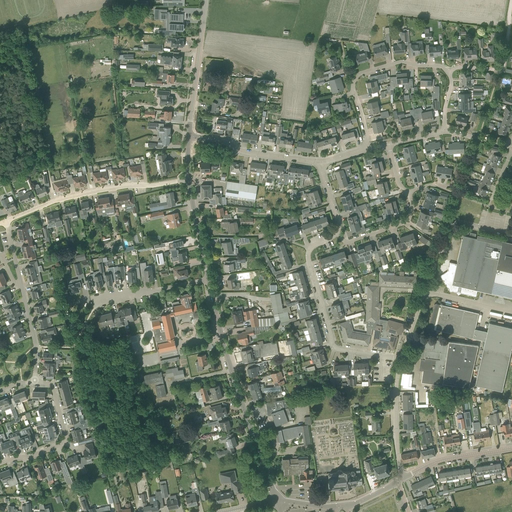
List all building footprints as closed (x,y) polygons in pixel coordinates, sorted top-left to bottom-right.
[(155,9),(154,19),(170,20),(170,23),(169,23),(169,30),(169,31),(161,30),(161,35),(175,35),(175,30),(177,30),(177,31),(183,32),(183,31),(183,24),(180,24),(180,22),(183,22),(183,14),(177,14),(177,15),(171,15),(170,16),(169,16),(170,12),(167,12),(167,10),(155,9)] [(407,32),(406,32),(406,29),(403,29),(403,32),(404,37),(402,37),(403,41),(397,41),(398,45),(393,45),(393,54),(405,53),(405,44),(404,44),(404,42),(407,42),(407,32)] [(167,42),(171,42),(171,47),(176,47),(179,47),(183,47),(183,46),(184,46),(184,43),(183,43),(183,39),(171,38),(167,38),(167,42)] [(462,55),(461,42),(460,42),(460,39),(456,39),(457,49),(454,49),(454,48),(451,48),(451,49),(447,50),(447,58),(455,58),(455,59),(459,58),(459,55),(462,55)] [(411,45),(411,52),(412,55),(417,55),(417,54),(423,53),(422,43),(422,41),(416,41),(417,45),(411,45)] [(365,52),(355,55),(358,64),(369,60),(366,52),(369,51),(368,46),(367,43),(364,43),(363,43),(358,42),(359,45),(362,44),(363,48),(365,52)] [(384,56),(388,54),(385,44),(373,48),(376,57),(384,54),(384,56)] [(435,57),(434,56),(441,55),(440,45),(429,46),(429,57),(435,57)] [(482,51),(483,60),(489,60),(489,61),(494,60),(493,50),(492,46),(488,46),(488,51),(482,51)] [(464,48),(465,55),(465,60),(470,59),(470,58),(477,58),(476,52),(478,51),(478,47),(464,48)] [(330,62),(329,62),(330,68),(329,68),(330,71),(331,73),(332,73),(336,72),(336,70),(340,69),(338,61),(339,61),(339,59),(337,60),(336,56),(331,58),(329,58),(330,62)] [(181,62),(161,59),(160,63),(172,65),(172,66),(181,67),(181,62)] [(402,84),(401,73),(400,72),(397,72),(396,73),(396,74),(396,82),(390,83),(390,90),(393,90),(393,87),(395,87),(395,86),(398,86),(399,85),(399,84),(402,84)] [(163,82),(173,83),(174,82),(175,82),(175,79),(174,79),(174,75),(168,75),(168,73),(163,73),(162,78),(163,78),(163,82)] [(318,77),(316,78),(317,81),(319,81),(323,79),(328,78),(327,73),(323,74),(317,76),(318,77)] [(376,80),(366,83),(367,88),(377,85),(377,83),(378,83),(378,80),(388,78),(386,73),(375,76),(376,80)] [(407,73),(401,73),(402,84),(405,83),(405,88),(412,88),(412,85),(413,85),(412,79),(407,79),(407,73)] [(426,75),(425,86),(434,86),(434,81),(431,81),(431,76),(426,75)] [(329,81),(332,93),(344,89),(340,77),(329,81)] [(471,79),(460,79),(460,86),(466,86),(466,87),(472,87),(472,84),(473,84),(474,79),(471,79)] [(377,85),(367,88),(369,93),(374,92),(379,91),(378,85),(377,85)] [(170,97),(170,91),(157,91),(156,97),(160,97),(159,105),(167,105),(167,104),(172,104),(172,102),(173,102),(174,101),(174,100),(173,99),(172,99),(173,97),(170,97)] [(425,109),(426,111),(429,122),(434,120),(432,110),(434,110),(438,110),(437,101),(439,101),(439,95),(432,96),(433,100),(432,100),(433,104),(432,104),(431,107),(425,109)] [(228,104),(243,106),(244,99),(230,97),(228,104)] [(212,111),(216,111),(219,112),(222,112),(223,108),(224,99),(216,98),(216,102),(213,102),(212,111)] [(316,111),(317,111),(318,111),(319,114),(329,111),(328,103),(327,102),(326,102),(322,103),(321,103),(320,103),(319,98),(313,100),(313,103),(313,105),(314,105),(315,109),(315,110),(316,111)] [(338,111),(343,110),(343,109),(345,109),(345,112),(351,111),(349,103),(347,104),(346,101),(335,104),(336,110),(338,109),(338,111)] [(459,106),(458,106),(458,109),(466,109),(466,112),(475,112),(475,107),(473,107),(471,107),(470,104),(469,105),(469,101),(459,101),(459,106)] [(123,115),(127,115),(127,117),(139,118),(140,109),(128,108),(128,110),(124,110),(123,115)] [(420,108),(414,109),(415,114),(416,114),(421,113),(423,123),(429,122),(426,111),(424,112),(420,108)] [(404,115),(407,128),(413,127),(411,117),(416,116),(416,114),(415,114),(414,109),(409,110),(410,114),(404,115)] [(159,119),(166,119),(171,119),(172,112),(164,111),(164,115),(160,114),(159,119)] [(505,112),(503,117),(511,120),(511,119),(511,114),(505,112)] [(407,128),(404,115),(399,116),(402,130),(407,128)] [(455,124),(465,126),(467,118),(457,116),(455,124)] [(218,129),(217,133),(222,133),(223,129),(226,130),(226,128),(231,128),(232,118),(219,117),(218,120),(217,120),(216,124),(214,124),(214,128),(218,129)] [(503,117),(501,123),(510,126),(511,120),(503,117)] [(371,122),(373,128),(383,126),(383,125),(386,125),(385,119),(371,122)] [(344,122),(338,123),(335,124),(338,132),(342,131),(341,127),(345,126),(344,122)] [(501,123),(499,128),(506,131),(508,131),(510,126),(501,123)] [(279,146),(285,147),(287,135),(287,134),(281,133),(282,127),(281,127),(282,125),(280,124),(280,125),(279,125),(278,136),(277,138),(280,138),(279,146)] [(160,137),(170,137),(171,137),(171,134),(170,134),(170,127),(159,127),(159,132),(161,132),(160,137)] [(268,144),(269,136),(269,132),(263,131),(261,143),(268,144)] [(354,131),(347,133),(350,140),(356,139),(354,131)] [(242,142),(249,143),(250,134),(243,133),(242,142)] [(350,140),(347,133),(341,135),(344,142),(350,140)] [(250,134),(249,143),(256,144),(258,135),(250,134)] [(333,137),(329,138),(331,146),(337,144),(334,134),(332,134),(333,137)] [(170,137),(160,137),(160,140),(158,140),(158,144),(169,145),(170,137)] [(329,138),(323,140),(325,148),(331,146),(329,138)] [(319,150),(325,148),(323,140),(318,142),(317,139),(313,140),(314,144),(316,148),(318,147),(319,150)] [(296,150),(303,151),(305,142),(298,141),(296,150)] [(305,142),(303,151),(311,153),(311,149),(311,148),(312,144),(312,143),(305,142)] [(434,153),(431,142),(428,143),(428,144),(424,145),(426,155),(434,153)] [(435,142),(431,142),(434,153),(441,151),(439,142),(435,143),(435,142)] [(459,142),(456,143),(456,153),(464,153),(463,143),(459,144),(459,142)] [(456,153),(456,143),(452,143),(452,144),(448,144),(449,154),(456,153)] [(403,152),(404,156),(414,153),(412,146),(403,148),(404,152),(403,152)] [(489,155),(488,158),(500,162),(501,160),(499,160),(501,157),(497,155),(498,151),(499,152),(499,148),(492,146),(491,150),(490,153),(489,152),(488,155),(489,155)] [(414,153),(404,156),(405,159),(406,159),(407,163),(416,160),(414,153)] [(156,160),(158,169),(159,169),(162,168),(162,171),(163,175),(169,174),(168,171),(172,170),(170,160),(167,161),(165,154),(157,156),(157,159),(156,160)] [(371,165),(372,169),(383,166),(381,161),(371,163),(369,157),(365,158),(366,165),(369,164),(370,166),(371,165)] [(487,161),(485,167),(491,169),(492,166),(496,168),(498,164),(499,165),(500,162),(488,158),(487,161)] [(230,171),(241,173),(243,164),(232,162),(230,171)] [(257,172),(258,163),(251,162),(250,167),(247,167),(246,174),(249,175),(249,171),(257,172)] [(335,172),(338,180),(346,177),(344,173),(345,172),(344,169),(351,167),(350,162),(341,165),(342,170),(335,172)] [(210,168),(217,168),(217,163),(200,163),(200,168),(202,168),(202,172),(206,172),(206,173),(210,173),(210,168)] [(266,164),(258,163),(257,172),(264,173),(266,164)] [(266,180),(265,182),(266,182),(272,183),(273,174),(276,174),(277,165),(276,164),(274,164),(274,165),(271,164),(270,171),(267,171),(266,180)] [(278,165),(277,165),(276,174),(275,179),(281,180),(281,182),(285,182),(285,176),(285,175),(285,174),(283,174),(284,166),(281,166),(280,165),(279,165),(278,165)] [(410,172),(411,175),(421,173),(419,165),(410,168),(411,172),(410,172)] [(365,176),(366,181),(375,179),(374,174),(384,171),(383,166),(372,169),(373,172),(372,172),(373,176),(369,177),(369,175),(365,176)] [(288,176),(285,176),(285,182),(287,183),(288,178),(294,179),(296,168),(295,168),(296,167),(292,167),(289,167),(288,176)] [(439,178),(443,178),(444,168),(437,167),(435,176),(439,176),(439,178)] [(486,171),(484,176),(493,179),(494,177),(493,177),(494,173),(490,172),(491,169),(485,167),(484,170),(486,171)] [(444,168),(443,178),(446,179),(446,178),(450,178),(452,169),(444,168)] [(308,170),(302,169),(300,178),(299,185),(303,186),(304,177),(307,177),(308,170)] [(102,183),(100,172),(92,173),(94,183),(99,182),(99,183),(102,183)] [(421,173),(411,175),(412,179),(413,179),(414,182),(423,180),(422,176),(423,175),(422,172),(421,173)] [(84,175),(78,176),(81,187),(84,187),(83,185),(86,184),(84,175)] [(81,187),(78,176),(72,178),(74,187),(78,186),(78,188),(81,187)] [(480,180),(479,183),(485,185),(486,183),(490,184),(491,181),(492,182),(493,179),(484,176),(482,181),(480,180)] [(64,192),(61,181),(61,179),(54,181),(54,177),(51,178),(52,183),(54,183),(56,192),(60,191),(61,192),(64,192)] [(346,177),(338,180),(340,187),(345,185),(347,190),(354,187),(353,182),(348,184),(346,177)] [(67,179),(61,181),(64,192),(66,191),(66,189),(69,188),(67,179)] [(376,186),(377,189),(388,186),(386,181),(376,184),(375,179),(366,181),(367,185),(374,183),(375,186),(376,186)] [(485,185),(479,183),(468,179),(467,183),(474,186),(475,185),(477,187),(475,192),(477,193),(478,194),(480,194),(485,196),(487,192),(488,193),(489,191),(483,188),(485,185)] [(225,195),(255,199),(257,185),(227,181),(225,195)] [(37,184),(35,185),(35,186),(39,198),(48,194),(45,186),(40,188),(39,185),(37,184)] [(201,185),(201,199),(209,199),(209,200),(214,200),(215,200),(216,205),(222,205),(222,194),(215,194),(215,195),(211,195),(211,185),(201,185)] [(388,186),(377,189),(379,194),(389,192),(388,186)] [(19,196),(20,199),(22,204),(25,202),(26,203),(31,201),(31,199),(34,198),(31,191),(24,194),(22,190),(18,192),(19,196)] [(292,194),(290,195),(292,200),(296,198),(297,197),(304,194),(303,190),(296,193),(292,194)] [(305,197),(306,201),(319,197),(317,190),(305,194),(306,197),(305,197)] [(163,203),(150,205),(151,211),(171,207),(170,205),(175,204),(173,192),(166,193),(166,194),(162,195),(163,203)] [(341,197),(343,204),(352,201),(351,197),(353,196),(352,193),(341,197)] [(427,193),(425,199),(434,202),(436,199),(437,199),(438,196),(427,193)] [(129,194),(123,195),(125,204),(125,207),(131,206),(131,205),(134,204),(133,197),(130,197),(129,194)] [(125,204),(123,195),(117,196),(118,199),(115,200),(116,207),(122,206),(122,207),(125,207),(125,204)] [(1,200),(2,203),(4,208),(7,206),(10,212),(17,209),(14,201),(13,201),(12,197),(11,196),(9,197),(8,198),(8,197),(6,198),(5,197),(4,196),(3,197),(2,198),(3,199),(1,200)] [(114,208),(113,200),(110,201),(109,197),(103,198),(106,212),(114,211),(114,208)] [(319,197),(306,201),(308,205),(309,204),(310,207),(322,203),(319,197)] [(102,213),(106,212),(103,198),(98,199),(98,203),(95,203),(96,211),(98,213),(102,213)] [(434,202),(425,199),(423,206),(434,209),(435,206),(433,206),(434,202)] [(79,210),(80,215),(87,214),(87,212),(91,211),(92,210),(91,207),(90,206),(89,206),(88,201),(81,203),(82,209),(79,210)] [(352,201),(343,204),(345,210),(356,207),(355,203),(353,204),(352,201)] [(67,217),(72,216),(73,220),(78,219),(75,206),(64,209),(67,217)] [(396,206),(386,208),(387,214),(383,215),(384,221),(389,220),(388,214),(398,211),(396,206)] [(221,208),(216,209),(217,217),(222,216),(223,216),(223,218),(230,218),(230,219),(231,219),(230,214),(228,214),(227,210),(224,211),(223,207),(221,208)] [(348,218),(350,224),(358,222),(361,221),(360,217),(362,216),(359,210),(350,213),(351,217),(348,218)] [(46,215),(48,220),(49,224),(55,223),(55,224),(57,225),(58,226),(62,225),(61,220),(60,220),(58,211),(50,213),(50,214),(46,215)] [(150,214),(151,219),(164,216),(163,211),(150,214)] [(421,212),(419,218),(428,221),(428,218),(431,219),(432,216),(434,217),(435,213),(434,213),(428,211),(427,214),(421,212)] [(181,221),(180,218),(179,218),(178,213),(167,215),(168,219),(167,219),(168,225),(169,225),(170,227),(180,225),(180,221),(181,221)] [(326,216),(320,218),(320,219),(322,226),(323,226),(329,224),(326,216)] [(311,230),(308,223),(306,218),(303,219),(305,224),(302,225),(305,233),(311,230)] [(320,218),(314,221),(317,228),(323,226),(322,226),(320,219),(320,218)] [(428,221),(419,218),(417,224),(421,226),(421,227),(422,228),(421,231),(430,234),(431,230),(428,229),(429,226),(430,226),(432,222),(428,221)] [(221,222),(221,226),(227,226),(229,233),(234,232),(235,232),(234,232),(239,231),(237,221),(229,223),(229,222),(221,222)] [(314,221),(308,223),(311,230),(317,228),(314,221)] [(358,222),(350,224),(349,225),(352,231),(355,230),(356,234),(366,231),(363,224),(362,225),(361,221),(358,222)] [(18,229),(19,234),(28,232),(27,229),(29,228),(28,223),(21,225),(21,228),(18,229)] [(296,225),(290,227),(293,235),(299,232),(296,225)] [(293,235),(290,227),(282,230),(281,228),(277,230),(280,238),(287,236),(287,237),(293,235)] [(24,240),(25,242),(32,241),(31,235),(29,236),(28,232),(19,234),(20,240),(24,240)] [(413,233),(406,235),(410,247),(417,245),(413,233)] [(397,244),(399,249),(400,249),(400,252),(405,250),(404,249),(410,247),(406,235),(400,238),(402,243),(397,244)] [(448,290),(449,290),(450,292),(452,291),(457,292),(458,294),(460,293),(467,295),(468,296),(469,295),(475,296),(476,296),(477,290),(511,298),(511,242),(477,235),(477,238),(463,235),(457,264),(449,262),(447,271),(440,276),(445,283),(444,284),(446,284),(448,288),(448,290)] [(426,244),(428,245),(431,242),(428,240),(423,236),(420,240),(425,244),(426,244)] [(232,241),(220,243),(221,247),(224,246),(225,254),(228,253),(228,254),(229,254),(232,254),(234,254),(234,243),(239,243),(239,244),(247,243),(246,238),(231,237),(231,238),(232,241)] [(391,237),(384,240),(388,251),(391,249),(392,250),(395,249),(391,237)] [(182,238),(154,245),(155,249),(161,248),(161,247),(169,245),(170,248),(184,245),(183,240),(181,240),(181,239),(182,239),(182,238)] [(257,241),(259,248),(262,247),(268,245),(266,238),(257,241)] [(388,251),(384,240),(378,242),(382,253),(385,252),(388,251)] [(23,252),(32,250),(36,249),(35,245),(33,245),(32,241),(25,242),(25,245),(22,246),(23,252)] [(275,245),(277,251),(285,248),(283,243),(275,245)] [(366,246),(364,247),(369,263),(372,262),(371,259),(369,254),(373,252),(371,244),(370,245),(369,243),(366,245),(366,246)] [(369,263),(364,247),(361,247),(361,246),(357,248),(358,249),(357,249),(360,257),(363,256),(365,261),(366,264),(369,263)] [(277,251),(279,257),(287,254),(285,248),(277,251)] [(400,249),(399,249),(394,251),(397,260),(398,260),(400,263),(403,262),(402,259),(402,258),(400,252),(400,249)] [(32,250),(23,252),(24,258),(28,257),(29,260),(36,258),(35,253),(33,253),(32,250)] [(178,250),(171,251),(171,256),(172,261),(179,260),(179,262),(183,261),(188,260),(186,252),(181,253),(178,253),(178,250)] [(344,251),(338,253),(341,262),(347,260),(344,251)] [(162,252),(162,253),(156,254),(155,254),(157,264),(164,263),(162,252)] [(353,263),(354,266),(358,265),(354,252),(350,254),(353,261),(353,263)] [(84,253),(76,256),(77,262),(86,260),(84,253)] [(338,253),(332,255),(335,264),(336,267),(342,265),(341,262),(338,253)] [(279,257),(282,263),(290,260),(287,254),(279,257)] [(332,255),(326,257),(329,266),(335,264),(332,255)] [(379,256),(379,257),(382,265),(381,265),(383,269),(388,267),(387,264),(387,263),(384,255),(379,256)] [(329,266),(326,257),(320,259),(323,268),(329,266)] [(226,264),(224,264),(225,271),(230,271),(234,270),(240,269),(240,265),(235,266),(235,260),(231,260),(226,261),(226,264)] [(290,260),(282,263),(280,264),(282,270),(292,267),(292,266),(293,265),(292,263),(291,263),(290,260)] [(25,268),(26,275),(39,272),(39,268),(37,261),(29,263),(30,267),(25,268)] [(79,262),(74,264),(77,275),(82,273),(79,262)] [(140,263),(141,270),(141,275),(145,275),(145,281),(147,281),(147,282),(150,281),(150,280),(153,280),(152,269),(146,269),(145,262),(140,263)] [(118,272),(115,273),(115,277),(116,283),(116,284),(120,283),(120,282),(122,282),(122,279),(125,278),(125,276),(124,266),(117,266),(118,272)] [(115,277),(115,273),(114,273),(114,267),(107,268),(108,274),(104,274),(106,280),(106,285),(108,284),(109,285),(110,285),(111,285),(112,284),(113,283),(112,278),(115,277)] [(128,271),(128,277),(129,282),(130,282),(133,282),(132,281),(136,281),(136,278),(140,278),(139,267),(134,267),(132,271),(128,271)] [(173,269),(174,274),(177,273),(179,279),(179,278),(180,279),(181,280),(182,280),(183,279),(184,278),(184,277),(188,276),(187,272),(188,272),(188,271),(187,270),(187,269),(180,271),(180,267),(173,269)] [(292,274),(293,280),(304,277),(302,271),(292,274)] [(39,272),(26,275),(28,282),(33,280),(34,284),(42,283),(40,275),(39,272)] [(408,276),(408,286),(415,287),(416,272),(414,272),(413,276),(408,276)] [(96,282),(94,276),(94,273),(89,275),(88,277),(89,278),(85,279),(88,289),(89,289),(89,290),(92,289),(92,288),(94,287),(92,282),(96,282)] [(101,274),(94,276),(96,282),(97,287),(98,287),(100,287),(101,286),(104,285),(101,274)] [(243,283),(253,281),(251,274),(242,276),(243,283)] [(297,285),(305,283),(304,277),(293,280),(292,280),(288,281),(289,284),(297,282),(298,285),(297,285)] [(73,284),(69,285),(70,290),(70,291),(71,291),(71,294),(72,293),(72,294),(76,293),(75,292),(76,292),(76,291),(79,290),(78,287),(81,286),(80,284),(83,284),(81,278),(76,279),(72,280),(72,281),(73,284)] [(227,279),(229,288),(233,287),(234,289),(239,289),(239,283),(235,283),(234,278),(227,279)] [(325,284),(327,291),(336,288),(335,285),(337,284),(336,281),(325,284)] [(291,290),(292,293),(307,289),(305,283),(297,285),(298,289),(291,290)] [(39,291),(42,291),(40,285),(32,286),(33,290),(30,291),(32,299),(41,297),(39,291)] [(336,288),(327,291),(329,298),(339,295),(339,291),(340,291),(339,287),(336,288)] [(310,295),(309,292),(308,292),(307,289),(292,293),(289,294),(290,297),(289,298),(290,298),(295,296),(295,298),(295,300),(302,298),(302,297),(310,295)] [(0,293),(0,295),(5,306),(10,304),(10,303),(9,301),(12,300),(9,294),(10,293),(9,290),(0,293)] [(172,303),(173,306),(192,302),(191,297),(192,297),(193,296),(192,294),(191,293),(180,295),(181,302),(179,303),(178,301),(172,303)] [(280,293),(270,295),(275,325),(290,324),(287,307),(282,308),(280,293)] [(44,312),(43,308),(48,307),(46,300),(38,302),(38,305),(34,306),(36,314),(44,312)] [(296,305),(297,310),(310,306),(308,300),(303,302),(299,303),(299,304),(296,305)] [(166,307),(160,309),(161,312),(151,314),(151,317),(149,317),(150,320),(151,320),(156,341),(157,344),(159,352),(176,348),(175,340),(174,341),(173,338),(175,337),(170,316),(175,315),(175,316),(193,312),(193,311),(197,310),(195,301),(192,302),(173,306),(166,307)] [(380,309),(381,304),(380,304),(380,303),(378,303),(379,301),(378,301),(366,301),(365,321),(378,321),(378,309),(380,309)] [(9,311),(10,313),(19,310),(17,304),(12,306),(10,303),(10,304),(5,306),(3,307),(5,312),(9,311)] [(331,306),(333,312),(346,308),(345,305),(342,305),(342,303),(331,306)] [(426,331),(431,333),(433,333),(434,329),(473,338),(485,341),(475,385),(502,391),(511,347),(511,327),(489,323),(487,332),(475,329),(478,314),(440,305),(440,304),(435,303),(426,331)] [(310,306),(297,310),(298,314),(301,313),(301,315),(289,319),(290,322),(303,318),(302,316),(312,313),(310,306)] [(130,307),(124,308),(127,319),(130,318),(130,321),(137,319),(134,309),(131,310),(130,307)] [(232,312),(233,318),(249,314),(249,311),(242,312),(241,310),(240,307),(236,307),(237,311),(232,312)] [(124,308),(118,310),(119,313),(115,314),(116,317),(118,325),(118,327),(125,325),(124,320),(127,319),(124,308)] [(344,316),(346,320),(350,319),(349,319),(365,314),(364,311),(346,317),(345,313),(347,312),(346,308),(333,312),(335,319),(344,316)] [(267,318),(258,319),(256,309),(249,311),(249,314),(250,319),(252,326),(252,327),(268,326),(267,318)] [(8,320),(10,324),(15,322),(18,320),(16,317),(21,315),(19,310),(10,313),(11,316),(9,317),(10,319),(8,320)] [(108,312),(104,313),(107,324),(110,324),(111,327),(118,325),(116,317),(115,314),(112,315),(111,312),(109,313),(109,312),(108,312)] [(107,324),(104,313),(101,314),(101,315),(98,316),(100,321),(96,322),(100,335),(105,333),(104,329),(105,328),(105,327),(105,326),(105,325),(107,324)] [(250,319),(249,314),(233,318),(235,324),(243,322),(242,320),(250,319)] [(39,323),(38,323),(39,328),(44,327),(50,325),(49,320),(47,321),(46,317),(38,319),(39,323)] [(305,321),(307,327),(317,324),(316,319),(305,321)] [(339,324),(341,330),(350,327),(348,321),(350,321),(350,319),(346,320),(346,322),(339,324)] [(372,344),(373,344),(372,346),(394,350),(398,337),(395,336),(395,333),(401,335),(404,324),(388,320),(388,321),(380,319),(379,325),(373,325),(372,329),(375,330),(372,344)] [(13,330),(14,333),(23,329),(21,324),(16,326),(15,322),(10,324),(7,325),(9,329),(10,329),(11,331),(13,330)] [(307,327),(309,334),(319,331),(317,324),(307,327)] [(269,326),(268,326),(252,327),(253,330),(246,331),(246,333),(238,334),(239,342),(243,341),(243,344),(251,343),(249,335),(260,333),(259,331),(270,329),(269,326)] [(46,333),(41,334),(43,343),(44,342),(44,343),(45,344),(48,344),(48,342),(48,341),(53,340),(52,335),(57,334),(55,327),(45,330),(46,333)] [(341,330),(344,341),(352,332),(350,327),(341,330)] [(23,329),(14,333),(16,336),(13,336),(16,343),(24,339),(24,338),(23,339),(21,336),(26,334),(23,329)] [(321,337),(319,331),(309,334),(310,340),(321,337)] [(344,341),(355,343),(357,333),(352,332),(344,341)] [(363,334),(362,344),(368,345),(370,336),(363,334)] [(309,340),(305,341),(305,343),(306,343),(307,343),(311,342),(311,343),(314,342),(315,345),(323,343),(321,337),(310,340),(309,340)] [(469,387),(478,345),(468,344),(439,340),(439,342),(424,340),(423,347),(420,347),(419,347),(418,352),(419,352),(418,358),(421,359),(419,370),(423,370),(421,382),(443,385),(443,384),(469,387)] [(261,359),(262,362),(266,362),(266,361),(279,358),(286,357),(285,348),(277,350),(276,341),(260,344),(258,344),(241,347),(242,351),(241,351),(243,362),(253,360),(253,359),(256,358),(256,360),(259,359),(261,359)] [(43,359),(50,359),(52,359),(53,356),(57,356),(57,349),(49,349),(49,352),(44,352),(43,359)] [(310,356),(311,360),(324,356),(322,349),(312,352),(313,355),(310,356)] [(203,370),(202,366),(207,364),(205,354),(197,356),(198,361),(196,362),(198,372),(203,370)] [(324,356),(311,360),(312,363),(315,362),(316,366),(326,363),(324,356)] [(43,365),(43,368),(54,369),(58,369),(58,363),(60,363),(61,362),(61,360),(52,359),(50,359),(50,363),(44,362),(44,365),(43,365)] [(266,362),(262,362),(255,364),(255,363),(256,367),(247,369),(249,377),(258,375),(257,371),(260,370),(263,369),(263,368),(267,368),(266,362)] [(341,375),(341,365),(334,365),(335,372),(333,372),(333,377),(337,377),(337,375),(341,375)] [(177,367),(165,370),(167,378),(174,376),(175,379),(184,377),(183,370),(178,371),(177,367)] [(54,369),(43,368),(43,372),(44,372),(44,375),(46,375),(46,379),(54,379),(54,375),(54,369)] [(281,371),(271,374),(274,386),(284,383),(283,380),(280,381),(279,379),(283,378),(281,371)] [(145,384),(147,384),(154,383),(157,397),(166,396),(161,372),(144,375),(145,384)] [(248,385),(251,392),(262,388),(264,388),(263,384),(259,384),(258,382),(248,385)] [(68,385),(60,387),(62,394),(70,391),(68,385)] [(195,389),(198,403),(222,396),(223,396),(223,395),(222,391),(221,391),(220,389),(220,388),(221,388),(220,385),(219,385),(210,387),(211,394),(208,395),(206,386),(195,389)] [(262,388),(251,392),(253,400),(263,396),(261,393),(263,392),(275,391),(276,394),(282,392),(280,385),(275,387),(264,388),(262,388)] [(24,391),(19,393),(21,400),(27,398),(24,391)] [(70,391),(62,394),(63,400),(72,398),(70,391)] [(11,398),(11,399),(14,407),(17,406),(16,403),(21,400),(19,393),(13,396),(14,397),(11,398)] [(1,400),(5,410),(10,408),(15,419),(17,418),(17,416),(14,407),(11,399),(9,400),(8,398),(1,400)] [(266,403),(267,412),(268,414),(268,415),(269,415),(272,415),(276,425),(292,420),(289,411),(292,411),(292,409),(291,407),(291,406),(289,405),(287,406),(285,399),(266,403)] [(67,413),(68,418),(79,416),(78,411),(79,410),(86,408),(85,404),(71,408),(72,411),(67,413)] [(38,410),(40,416),(51,413),(51,412),(51,411),(51,409),(50,409),(49,407),(46,408),(46,405),(39,408),(39,409),(38,410)] [(221,419),(221,417),(227,415),(225,407),(220,408),(219,405),(209,408),(211,415),(213,414),(214,420),(218,419),(218,420),(221,419)] [(493,414),(495,424),(495,425),(500,424),(499,419),(502,418),(501,412),(495,413),(495,408),(492,408),(493,414)] [(38,425),(38,426),(51,422),(50,419),(52,419),(52,417),(53,416),(52,414),(51,414),(51,413),(40,416),(41,420),(37,421),(38,425)] [(75,423),(76,426),(89,423),(88,419),(82,421),(80,420),(79,416),(68,418),(70,424),(75,423)] [(371,420),(371,431),(380,430),(379,419),(371,420)] [(217,427),(218,431),(232,428),(231,423),(230,424),(229,420),(218,423),(219,426),(217,427)] [(56,428),(55,426),(54,426),(54,424),(51,425),(51,422),(38,426),(38,425),(37,426),(38,431),(40,431),(44,430),(45,433),(55,430),(55,429),(56,428)] [(72,431),(73,437),(84,434),(83,430),(84,428),(91,427),(89,423),(76,426),(77,430),(72,431)] [(298,433),(302,432),(301,425),(300,426),(275,431),(277,442),(284,441),(283,440),(299,437),(298,433)] [(419,434),(421,445),(425,444),(432,442),(430,432),(426,432),(425,426),(417,427),(419,434)] [(450,429),(451,436),(453,445),(460,443),(459,434),(456,434),(456,435),(454,436),(453,429),(454,429),(454,426),(450,426),(450,429)] [(511,435),(510,426),(506,427),(505,426),(503,427),(504,436),(511,435)] [(26,433),(23,434),(28,446),(29,445),(29,446),(30,446),(31,446),(31,445),(31,444),(33,443),(31,437),(34,436),(33,435),(30,427),(25,429),(26,433)] [(486,430),(481,431),(482,440),(490,439),(488,429),(485,429),(486,430)] [(55,430),(45,433),(46,436),(43,437),(44,443),(55,440),(54,437),(57,436),(57,435),(57,434),(57,432),(56,431),(55,430)] [(19,431),(13,433),(18,446),(21,445),(22,448),(24,447),(25,448),(26,447),(27,447),(27,446),(28,446),(23,434),(20,435),(19,431)] [(410,438),(413,437),(414,441),(414,443),(415,447),(419,446),(416,431),(409,433),(410,438)] [(482,440),(481,431),(476,432),(476,431),(473,431),(475,441),(482,440)] [(8,438),(6,439),(6,441),(7,441),(11,452),(16,450),(16,449),(15,447),(18,446),(13,433),(7,435),(8,438)] [(227,449),(219,451),(219,450),(216,451),(217,455),(218,457),(235,453),(232,446),(237,445),(233,433),(226,436),(225,433),(219,434),(220,437),(219,438),(220,443),(225,441),(227,449)] [(84,434),(73,437),(75,442),(79,441),(80,445),(94,441),(93,437),(86,439),(85,438),(84,434)] [(0,448),(1,452),(4,451),(5,453),(6,454),(11,452),(7,441),(6,441),(6,439),(5,436),(0,438),(0,448)] [(451,436),(446,437),(446,436),(443,436),(445,446),(453,445),(451,436)] [(87,451),(84,451),(86,460),(96,457),(94,448),(94,449),(94,448),(92,443),(85,445),(86,449),(87,449),(87,451)] [(425,444),(421,445),(423,450),(420,451),(422,459),(429,457),(427,449),(426,444),(425,445),(425,444)] [(434,448),(427,449),(429,457),(435,455),(434,448)] [(401,455),(403,463),(418,459),(416,451),(401,455)] [(67,459),(70,468),(78,465),(79,467),(84,465),(81,458),(78,459),(77,455),(73,456),(73,457),(72,458),(71,457),(67,459)] [(301,480),(301,481),(313,480),(312,470),(308,470),(308,463),(308,457),(298,457),(298,458),(282,459),(283,469),(284,469),(284,475),(299,474),(300,474),(300,476),(299,476),(300,481),(301,480)] [(364,460),(367,469),(369,474),(375,472),(377,477),(389,474),(386,463),(374,466),(371,458),(364,460)] [(52,463),(50,464),(53,471),(55,470),(55,471),(61,469),(67,484),(73,483),(64,461),(61,462),(60,460),(57,461),(57,460),(52,462),(52,463)] [(46,476),(48,481),(49,481),(50,484),(54,482),(50,472),(46,474),(42,465),(35,468),(39,479),(46,476)] [(24,470),(17,472),(21,482),(31,478),(27,467),(24,469),(24,470)] [(7,480),(9,486),(18,483),(16,477),(12,478),(9,469),(0,472),(0,474),(3,482),(7,480)] [(331,490),(330,490),(331,491),(339,490),(340,491),(344,491),(345,489),(352,488),(352,487),(355,487),(363,486),(361,478),(359,478),(359,476),(360,475),(360,470),(351,471),(350,472),(350,471),(344,472),(341,470),(337,470),(336,472),(330,473),(330,472),(329,473),(330,473),(330,475),(328,475),(329,488),(331,488),(331,490)] [(216,494),(218,503),(230,500),(230,502),(234,501),(233,494),(234,494),(243,492),(242,488),(243,488),(241,480),(237,481),(236,479),(234,471),(220,474),(222,482),(230,481),(232,491),(216,494)] [(431,476),(424,479),(428,488),(435,485),(431,476)] [(424,479),(417,482),(421,491),(428,488),(424,479)] [(421,491),(417,482),(411,486),(415,494),(421,491)] [(196,497),(200,496),(197,487),(191,489),(192,493),(185,495),(188,506),(197,504),(196,497)] [(199,490),(202,500),(209,499),(207,488),(199,490)] [(162,501),(161,494),(149,496),(150,505),(151,511),(159,510),(157,500),(158,500),(159,501),(162,501)] [(113,496),(116,510),(116,511),(130,511),(131,510),(130,507),(130,503),(125,503),(125,508),(120,509),(119,503),(116,495),(113,496)] [(168,509),(175,508),(175,509),(179,508),(177,498),(166,501),(168,509)] [(426,506),(427,509),(433,507),(432,504),(427,505),(425,499),(416,501),(418,508),(426,506)] [(88,507),(91,506),(90,503),(87,504),(85,500),(81,501),(84,511),(89,509),(88,507)] [(149,511),(151,511),(150,505),(147,505),(147,502),(143,503),(144,511),(149,511)]
